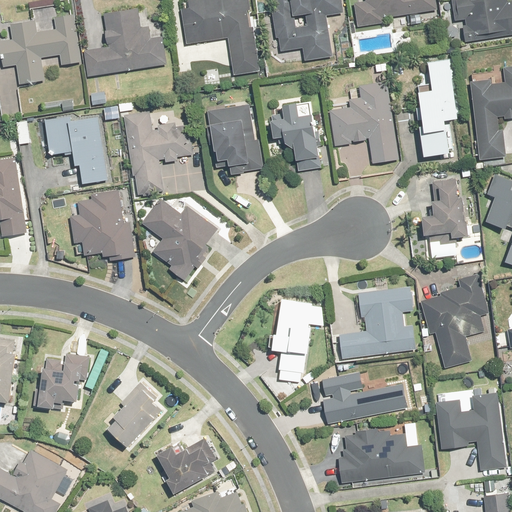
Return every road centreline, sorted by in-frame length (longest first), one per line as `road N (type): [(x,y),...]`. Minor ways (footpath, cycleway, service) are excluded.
road 1 (residential): [(359,219),(257,266),(185,349)]
road 2 (residential): [(185,349),(234,397),(272,452),(295,511)]
road 3 (residential): [(0,291),(63,297),(185,349)]
